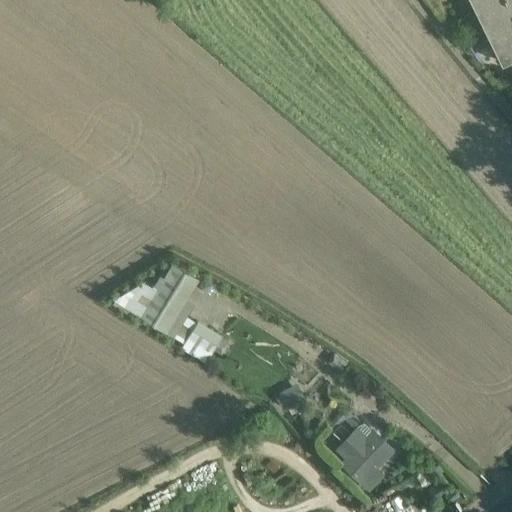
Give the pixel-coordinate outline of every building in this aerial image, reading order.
[(511,0),(472,0),(503,62),(511,57),(511,0)] [(511,69),(500,75),(505,86),(511,82),(511,69)] [(196,281),(169,265),(140,314),(167,329),(196,281)] [(222,334),(198,319),(186,338),(210,353),(222,334)] [(221,368),(232,374),(240,360),(229,354),(221,368)] [(279,393),(290,410),(310,397),(299,380),(279,393)] [(355,430),(340,447),(341,451),(349,458),(343,464),(370,488),(383,473),(376,467),(392,449),(373,431),(367,438),(359,431),(355,430)] [(438,464),(431,470),(436,475),(443,469),(438,464)]
